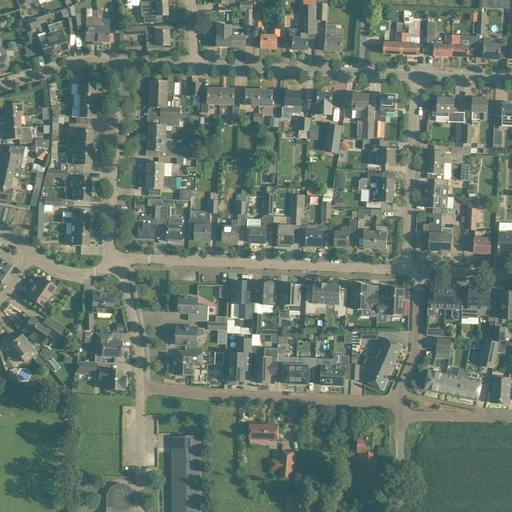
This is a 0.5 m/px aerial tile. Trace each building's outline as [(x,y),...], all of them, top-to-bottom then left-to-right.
[(240,10),(245,10),(252,10),(252,3),(254,3),(253,0),(244,0),(245,3),(240,3),(240,10)] [(290,30),(289,36),(291,36),(290,45),(293,45),(292,50),(308,51),(308,41),(308,39),(308,31),(308,23),(315,24),(315,20),(315,0),(303,0),(303,7),(302,23),(302,30),(290,30)] [(327,0),(315,0),(315,20),(327,21),(327,0)] [(496,0),(496,9),(510,9),(510,1),(496,0)] [(148,2),(140,2),(141,17),(143,17),(143,24),(162,23),(161,16),(167,16),(166,1),(156,2),(148,2)] [(73,6),(70,7),(74,34),(82,33),(79,17),(75,18),(73,6)] [(67,9),(61,11),(63,19),(69,17),(67,9)] [(220,19),(233,20),(234,10),(220,9),(220,19)] [(98,19),(96,46),(101,46),(101,42),(109,43),(109,33),(109,27),(102,26),(103,19),(102,10),(97,11),(98,19)] [(92,45),(96,46),(98,19),(97,11),(92,11),(93,18),(86,17),(85,32),(85,42),(92,42),(92,45)] [(434,57),(451,58),(452,36),(445,35),(445,44),(446,44),(446,46),(442,46),(442,42),(442,41),(435,41),(435,23),(434,23),(434,13),(435,13),(436,11),(429,11),(428,22),(427,42),(426,53),(434,53),(434,57)] [(391,12),(387,21),(394,23),(397,14),(391,12)] [(470,22),(469,23),(477,23),(478,16),(478,13),(470,12),(470,22)] [(263,14),(255,14),(255,28),(263,28),(263,14)] [(477,37),(477,39),(485,40),(485,45),(484,45),(484,49),(483,59),(491,59),(491,61),(498,61),(498,59),(500,59),(507,60),(507,48),(500,48),(500,46),(500,40),(492,39),(492,38),(485,38),(486,17),(478,16),(477,23),(477,37)] [(35,18),(23,22),(24,23),(26,30),(27,32),(27,33),(35,30),(34,27),(38,26),(35,18)] [(71,18),(63,20),(66,36),(74,34),(71,18)] [(396,55),(401,55),(402,34),(402,31),(403,23),(397,23),(396,34),(396,33),(395,41),(397,41),(396,44),(384,43),(384,54),(391,55),(391,57),(396,57),(396,55)] [(217,47),(231,48),(232,36),(232,29),(232,26),(218,25),(218,29),(218,35),(217,35),(217,47)] [(145,26),(119,28),(119,41),(126,41),(126,36),(146,34),(146,32),(145,26)] [(27,32),(26,30),(24,27),(17,31),(20,37),(27,32)] [(261,36),(261,39),(261,49),(277,50),(277,37),(279,37),(280,29),(271,28),(271,37),(261,36)] [(61,29),(49,33),(56,54),(68,51),(65,41),(61,29)] [(232,36),(231,48),(245,48),(246,38),(246,30),(232,29),(232,36)] [(326,42),(325,52),(342,53),(343,39),(342,39),(343,30),(336,29),(326,29),(326,38),(326,42)] [(155,32),(146,32),(146,34),(146,41),(146,47),(155,46),(169,46),(168,31),(158,32),(155,32)] [(56,54),(49,33),(45,35),(44,33),(37,35),(39,42),(41,49),(44,58),(56,54)] [(402,34),(401,55),(407,55),(407,57),(412,58),(412,56),(419,56),(419,46),(419,45),(407,44),(407,41),(408,41),(409,34),(402,34)] [(452,36),(451,58),(469,58),(469,48),(469,47),(476,47),(477,39),(477,37),(463,36),(452,36)] [(3,51),(0,51),(0,72),(10,70),(5,50),(3,51)] [(152,89),(151,94),(167,95),(174,95),(175,82),(152,81),(152,83),(150,83),(150,89),(152,89)] [(71,85),(71,95),(77,95),(96,96),(96,95),(94,95),(94,84),(87,83),(82,83),(77,83),(77,85),(71,85)] [(195,83),(192,83),(191,96),(200,97),(200,93),(201,83),(195,83)] [(208,89),(208,95),(202,95),(201,113),(208,113),(208,105),(221,105),(221,89),(208,89)] [(234,90),(221,89),(221,105),(234,106),(234,100),(234,90)] [(246,106),(259,106),(260,91),(246,90),(246,106)] [(260,91),(259,106),(272,107),(272,101),(273,91),(260,91)] [(282,107),(282,118),(291,119),(291,114),(301,114),(301,106),(301,103),(302,93),(286,92),(285,102),(285,105),(286,105),(286,108),(282,107)] [(318,93),(317,104),(313,104),(312,114),(331,115),(332,94),(318,93)] [(149,100),(149,105),(150,106),(151,106),(151,107),(161,108),(160,118),(180,119),(187,119),(192,119),(192,121),(199,121),(199,116),(187,116),(181,115),(181,108),(173,108),(172,108),(172,101),(174,101),(174,95),(167,95),(151,94),(151,100),(150,100),(149,100)] [(79,95),(79,106),(95,107),(96,96),(77,95),(79,95)] [(353,95),(352,118),(363,119),(363,139),(374,140),(374,137),(374,122),(374,121),(375,111),(368,111),(368,109),(368,95),(353,95)] [(380,96),(380,106),(380,108),(380,116),(386,116),(386,113),(394,113),(395,97),(380,96)] [(464,132),(464,126),(464,113),(453,113),(453,99),(438,98),(438,108),(433,107),(432,116),(448,117),(448,122),(457,123),(457,131),(464,132)] [(472,112),(472,120),(480,120),(480,121),(486,121),(487,113),(487,112),(488,101),(473,100),(472,111),(472,112)] [(502,115),(502,117),(503,117),(502,125),(502,127),(511,127),(511,104),(510,105),(510,103),(504,103),(504,104),(503,104),(502,115)] [(3,117),(19,116),(22,116),(21,104),(4,105),(5,117),(3,117)] [(95,107),(79,106),(78,118),(85,119),(95,119),(95,107)] [(3,117),(3,129),(21,128),(20,117),(19,116),(3,117)] [(150,125),(149,138),(165,139),(172,139),(172,131),(165,131),(165,127),(179,127),(180,119),(160,118),(160,126),(150,125)] [(299,118),(298,131),(299,131),(298,138),(309,139),(310,132),(311,119),(299,118)] [(326,152),(338,153),(341,126),(330,125),(326,152)] [(463,136),(463,148),(471,148),(472,126),(464,126),(464,132),(463,136)] [(21,128),(3,129),(4,141),(19,140),(19,144),(32,143),(30,127),(24,127),(21,128)] [(68,136),(68,142),(75,142),(92,143),(92,131),(87,131),(81,131),(76,130),(75,136),(68,136)] [(494,131),(493,146),(502,146),(503,131),(494,131)] [(184,152),(171,152),(172,139),(165,139),(149,138),(149,151),(159,152),(158,158),(168,158),(177,158),(184,159),(184,152)] [(35,148),(39,148),(48,148),(48,140),(35,140),(35,148)] [(351,147),(346,140),(341,144),(346,151),(351,147)] [(370,165),(378,166),(395,167),(396,150),(387,149),(388,141),(378,141),(372,141),(370,165)] [(68,142),(67,148),(75,148),(75,154),(94,155),(94,152),(91,152),(92,143),(75,142),(68,142)] [(0,164),(16,168),(22,169),(23,169),(26,157),(28,148),(25,147),(9,147),(8,154),(2,152),(0,163),(0,164)] [(48,148),(39,148),(39,152),(43,157),(48,157),(48,148)] [(189,154),(189,159),(197,159),(197,151),(192,151),(189,154)] [(428,152),(428,163),(445,164),(446,153),(438,152),(428,152)] [(61,165),(60,171),(74,172),(74,166),(90,167),(91,157),(93,157),(94,155),(75,154),(67,154),(66,165),(61,165)] [(148,163),(147,176),(163,177),(163,164),(148,163)] [(428,163),(427,174),(435,174),(435,179),(449,180),(450,180),(451,164),(445,164),(428,163)] [(0,164),(0,176),(18,180),(19,180),(20,174),(21,174),(22,169),(16,168),(0,164)] [(31,171),(37,172),(43,173),(44,167),(33,164),(31,171)] [(461,181),(469,181),(470,165),(462,165),(461,181)] [(186,167),(186,176),(196,176),(196,167),(186,167)] [(65,181),(64,189),(72,189),(89,190),(90,178),(73,178),(74,172),(60,171),(47,170),(42,188),(50,188),(51,178),(62,178),(62,181),(65,181)] [(37,172),(34,183),(40,185),(43,173),(37,172)] [(337,172),(336,188),(345,189),(346,172),(337,172)] [(367,191),(369,191),(377,191),(394,192),(395,180),(383,180),(383,174),(368,173),(367,191)] [(0,176),(0,187),(13,191),(13,190),(16,191),(18,180),(0,176)] [(163,177),(147,176),(147,189),(163,189),(177,190),(177,177),(172,177),(163,177)] [(426,184),(426,196),(448,198),(449,187),(448,187),(448,180),(435,179),(434,185),(426,184)] [(34,183),(31,195),(32,195),(38,196),(40,185),(34,183)] [(13,191),(0,187),(0,200),(10,202),(12,193),(13,191)] [(72,189),(64,189),(63,193),(65,193),(65,200),(72,201),(89,202),(89,190),(72,189)] [(180,190),(180,200),(191,201),(191,197),(195,198),(195,191),(180,190)] [(237,215),(238,215),(246,215),(247,195),(246,195),(246,191),(242,191),(242,195),(239,194),(239,202),(238,202),(237,215)] [(377,191),(369,191),(369,202),(367,202),(366,208),(381,209),(382,203),(394,204),(394,192),(377,191)] [(211,193),(211,201),(210,213),(218,214),(218,201),(218,194),(211,193)] [(266,204),(265,215),(273,215),(273,204),(274,195),(267,194),(266,194),(266,204)] [(468,209),(467,230),(476,231),(476,209),(477,195),(469,194),(469,197),(468,197),(468,209)] [(32,195),(31,195),(29,206),(35,207),(38,196),(32,195)] [(300,236),(301,236),(302,208),(304,208),(305,195),(293,195),(292,218),(287,218),(274,217),(273,223),(273,228),(272,235),(279,235),(278,238),(276,238),(276,247),(287,247),(287,245),(293,245),(293,234),(293,225),(300,226),(300,236)] [(448,198),(426,196),(425,208),(433,209),(433,214),(446,215),(455,215),(456,209),(447,208),(448,198)] [(40,198),(39,205),(47,206),(61,206),(62,200),(40,198)] [(156,219),(162,219),(163,207),(163,200),(156,200),(156,206),(156,215),(150,214),(150,217),(140,217),(140,224),(139,224),(139,239),(155,239),(156,229),(156,219)] [(323,202),(322,208),(322,223),(330,223),(331,203),(323,202)] [(39,205),(38,222),(48,223),(48,214),(44,214),(44,209),(47,209),(47,206),(39,205)] [(163,207),(162,219),(168,220),(167,240),(168,240),(168,242),(174,242),(175,240),(181,240),(182,240),(183,219),(170,218),(171,207),(163,207)] [(302,208),(301,236),(306,236),(306,246),(307,246),(307,248),(314,248),(314,246),(322,247),(323,225),(316,225),(308,225),(304,225),(304,208),(302,208)] [(72,224),(88,225),(89,214),(79,214),(72,213),(62,213),(62,218),(62,223),(72,224)] [(190,226),(195,226),(195,231),(195,241),(210,242),(211,232),(211,227),(210,227),(210,220),(204,219),(190,218),(190,226)] [(248,219),(247,230),(251,230),(251,233),(250,243),(265,244),(266,234),(266,229),(265,229),(266,222),(260,222),(260,220),(248,219)] [(335,233),(335,237),(335,247),(349,248),(349,236),(355,236),(356,226),(356,220),(350,220),(349,229),(342,228),(341,234),(335,233)] [(238,228),(238,221),(232,221),(232,228),(223,228),(223,232),(223,242),(238,243),(239,233),(239,228),(238,228)] [(38,227),(37,234),(43,234),(47,234),(48,223),(38,222),(38,227)] [(72,224),(71,235),(88,236),(88,225),(72,224)] [(438,252),(440,252),(441,235),(441,226),(430,226),(430,225),(424,225),(423,240),(429,240),(429,251),(433,251),(433,252),(438,252)] [(441,235),(440,252),(442,252),(442,253),(447,253),(447,252),(452,252),(453,241),(459,242),(459,232),(460,227),(453,227),(453,229),(447,228),(441,228),(441,235)] [(363,248),(375,249),(376,232),(364,232),(363,248)] [(376,232),(375,249),(387,250),(387,233),(376,232)] [(475,239),(475,243),(474,253),(490,254),(491,244),(491,240),(491,232),(483,232),(476,232),(475,239)] [(499,242),(498,252),(500,255),(502,255),(502,256),(504,257),(505,257),(507,257),(509,257),(509,255),(511,255),(511,234),(499,233),(499,242)] [(88,236),(71,235),(71,246),(87,247),(88,236)] [(12,259),(3,252),(0,256),(0,288),(15,267),(9,263),(12,259)] [(32,288),(26,296),(35,302),(44,308),(48,302),(53,296),(51,295),(55,289),(56,288),(41,278),(33,289),(32,288)] [(233,282),(231,318),(251,319),(253,293),(246,293),(246,283),(233,282)] [(261,305),(274,306),(274,301),(275,294),(275,284),(274,284),(273,282),(268,282),(267,284),(262,283),(262,289),(255,289),(254,303),(261,303),(261,305)] [(280,301),(280,318),(290,319),(290,315),(299,316),(299,312),(300,306),(301,285),(288,284),(287,294),(281,294),(281,295),(280,300),(280,301)] [(306,314),(326,315),(327,286),(327,285),(327,284),(317,284),(318,284),(318,285),(313,285),(313,294),(306,294),(306,314)] [(351,300),(350,304),(351,305),(352,305),(352,309),(362,310),(362,317),(371,317),(377,317),(377,314),(378,302),(378,297),(371,297),(371,286),(362,286),(363,284),(361,284),(357,284),(356,284),(355,285),(353,285),(353,298),(351,298),(351,300)] [(327,286),(326,304),(335,305),(334,311),(338,312),(338,316),(346,316),(346,301),(340,300),(340,286),(327,286)] [(220,288),(220,291),(220,298),(228,298),(228,291),(228,289),(220,288)] [(435,309),(445,309),(446,288),(439,288),(439,289),(435,289),(435,295),(429,295),(428,316),(435,317),(435,309)] [(462,310),(462,306),(463,296),(456,296),(457,290),(452,289),(452,288),(446,288),(445,309),(452,309),(452,318),(455,321),(459,321),(459,310),(462,310)] [(377,317),(377,322),(386,322),(387,315),(402,316),(403,301),(405,299),(405,295),(403,293),(403,289),(388,289),(387,302),(378,302),(377,314),(377,317)] [(480,291),(479,319),(479,317),(489,317),(489,322),(496,322),(496,301),(490,300),(491,291),(488,291),(488,290),(482,289),(482,291),(480,291)] [(468,318),(479,319),(480,291),(469,290),(468,306),(462,306),(462,310),(462,319),(468,319),(468,318)] [(495,333),(495,342),(499,342),(505,343),(505,325),(511,325),(511,291),(506,291),(506,294),(503,293),(503,303),(503,302),(502,313),(502,329),(495,328),(495,333)] [(100,295),(100,293),(92,293),(91,312),(97,313),(111,313),(112,313),(112,306),(113,306),(114,305),(115,299),(114,298),(112,298),(113,295),(104,295),(100,295)] [(179,313),(182,313),(189,314),(189,321),(208,322),(209,306),(198,305),(198,300),(196,300),(196,298),(190,298),(190,299),(187,299),(187,298),(185,298),(185,299),(180,299),(180,301),(178,301),(178,307),(179,307),(179,313)] [(93,331),(93,314),(84,315),(84,330),(84,331),(93,331)] [(253,335),(262,335),(263,314),(254,314),(253,335)] [(36,342),(40,345),(41,345),(42,345),(44,345),(46,345),(47,343),(47,341),(46,339),(45,338),(47,335),(56,341),(63,331),(54,325),(46,319),(42,325),(31,318),(27,324),(26,323),(22,328),(24,329),(23,330),(29,335),(28,337),(36,342)] [(208,322),(208,330),(227,331),(227,323),(208,322)] [(176,345),(197,346),(198,337),(205,336),(205,329),(177,327),(177,332),(176,332),(175,333),(174,339),(175,340),(176,340),(176,345)] [(317,327),(305,327),(305,335),(316,333),(317,327)] [(427,328),(427,336),(443,337),(444,329),(427,328)] [(264,329),(263,334),(272,334),(272,342),(280,342),(280,329),(264,329)] [(444,329),(443,337),(452,338),(452,332),(449,329),(444,329)] [(84,338),(84,332),(84,331),(84,330),(79,330),(75,336),(80,340),(84,343),(84,338)] [(3,344),(1,346),(8,354),(12,359),(18,354),(20,357),(25,363),(38,353),(34,349),(28,341),(21,347),(15,340),(11,335),(2,342),(3,344)] [(95,350),(94,363),(95,363),(101,363),(101,356),(102,357),(102,358),(104,359),(106,359),(108,359),(110,358),(110,357),(114,357),(118,357),(120,357),(120,356),(122,356),(122,354),(123,352),(123,351),(122,349),(121,349),(121,347),(121,342),(119,342),(111,342),(111,335),(105,335),(96,335),(95,348),(95,350)] [(375,351),(372,359),(393,368),(403,346),(384,338),(378,352),(375,351)] [(251,372),(252,359),(253,339),(237,339),(237,354),(232,354),(231,371),(228,371),(227,384),(236,385),(236,382),(244,382),(245,372),(251,372)] [(437,339),(437,346),(451,347),(451,340),(437,339)] [(499,343),(495,342),(492,342),(485,341),(482,357),(495,360),(497,353),(499,343)] [(505,343),(499,342),(499,343),(497,353),(503,353),(505,351),(506,346),(505,343)] [(451,347),(437,346),(436,353),(436,358),(450,360),(450,354),(451,347)] [(270,375),(277,375),(278,349),(265,348),(265,358),(258,357),(257,383),(259,383),(260,384),(264,384),(265,383),(270,383),(270,375)] [(290,386),(296,386),(297,358),(285,357),(285,349),(278,349),(277,375),(284,376),(283,384),(290,384),(290,386)] [(47,354),(44,350),(39,354),(43,358),(47,354)] [(176,358),(175,363),(175,375),(180,375),(180,376),(182,377),(184,377),(186,377),(188,376),(188,375),(194,375),(192,375),(192,365),(194,364),(203,364),(203,352),(185,351),(185,358),(176,358)] [(217,352),(217,365),(226,365),(226,352),(217,352)] [(333,367),(333,386),(334,386),(334,387),(340,388),(340,386),(345,386),(346,365),(349,365),(349,356),(341,356),(341,364),(333,364),(333,367)] [(297,358),(296,386),(302,386),(302,384),(308,385),(309,379),(315,379),(316,359),(297,358)] [(316,359),(315,370),(321,370),(321,385),(332,386),(333,386),(333,367),(333,364),(333,360),(316,359)] [(393,368),(372,359),(369,365),(372,366),(365,382),(384,390),(393,368)] [(42,360),(37,364),(40,369),(46,364),(42,360)] [(74,375),(95,376),(95,363),(94,363),(76,362),(74,375)] [(359,381),(360,366),(352,365),(351,381),(359,381)] [(442,394),(460,397),(465,371),(458,369),(457,376),(446,374),(442,394)] [(105,380),(105,384),(105,390),(109,390),(109,391),(111,392),(113,392),(115,392),(118,392),(118,390),(122,390),(122,389),(124,389),(124,387),(126,387),(127,385),(127,383),(127,381),(126,379),(124,379),(125,376),(123,376),(123,371),(99,370),(99,376),(99,380),(105,380)] [(425,390),(442,394),(446,374),(429,371),(425,390)] [(465,371),(460,397),(478,401),(482,381),(464,378),(466,371),(465,371)] [(493,404),(509,405),(510,379),(494,378),(493,404)] [(268,424),(268,425),(250,424),(249,439),(250,440),(250,442),(259,443),(260,440),(278,441),(279,424),(268,424)] [(172,448),(172,480),(172,511),(202,511),(201,438),(177,438),(177,448),(172,448)] [(359,492),(375,492),(377,453),(373,453),(373,438),(358,438),(358,448),(357,453),(361,453),(359,492)] [(281,452),(279,480),(293,481),(295,453),(281,452)] [(112,490),(110,490),(110,491),(109,492),(108,493),(108,494),(108,496),(107,496),(107,506),(107,508),(112,508),(112,507),(113,508),(114,509),(115,509),(116,510),(117,510),(118,510),(119,511),(120,511),(121,511),(123,511),(124,511),(125,510),(127,510),(128,509),(129,508),(130,508),(131,507),(131,508),(136,508),(136,495),(131,496),(131,488),(128,488),(128,486),(127,486),(126,485),(125,485),(124,484),(123,484),(122,484),(121,484),(119,484),(118,484),(117,485),(116,485),(115,486),(114,486),(114,488),(111,489),(112,490)] [(318,504),(340,505),(341,494),(319,493),(318,504)]
